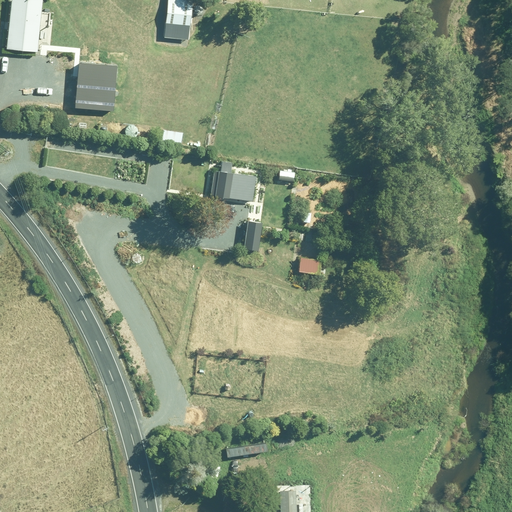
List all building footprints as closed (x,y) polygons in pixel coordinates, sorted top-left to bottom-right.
[(40,0),(9,0),(5,48),(36,51),(40,0)] [(166,0),(163,32),(189,34),(189,27),(195,27),(196,16),(190,16),(191,10),(191,0),(166,0)] [(89,97),(92,67),(72,65),(68,97),(76,97),(75,109),(104,112),(105,99),(89,97)] [(214,170),(211,194),(251,200),(255,176),(214,170)] [(309,511),(309,484),(276,485),(277,511),(309,511)]
